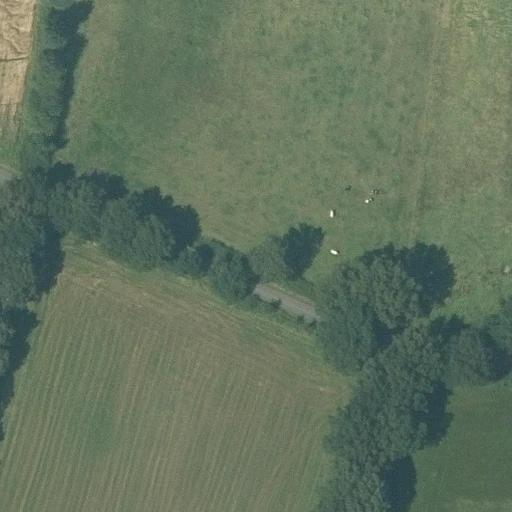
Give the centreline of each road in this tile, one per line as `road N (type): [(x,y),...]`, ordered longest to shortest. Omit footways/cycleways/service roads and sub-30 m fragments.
road 1 (unclassified): [(511,361),(408,354),(0,176)]
road 2 (track): [(408,354),(357,511)]
